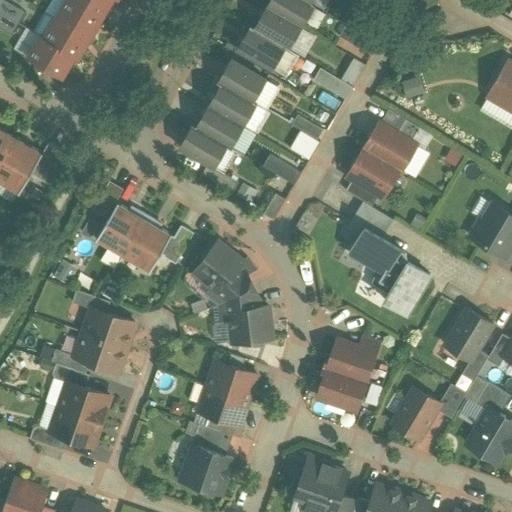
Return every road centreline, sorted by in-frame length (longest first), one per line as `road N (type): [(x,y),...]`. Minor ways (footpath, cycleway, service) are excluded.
road 1 (residential): [(279,422),(490,501),(511,496)]
road 2 (residential): [(390,34),(275,236)]
road 3 (residential): [(279,422),(304,310),(297,269),(275,236)]
road 4 (residential): [(275,236),(124,142)]
road 5 (residential): [(124,142),(208,0)]
road 6 (residential): [(108,481),(162,329)]
road 7 (residential): [(137,0),(70,109)]
